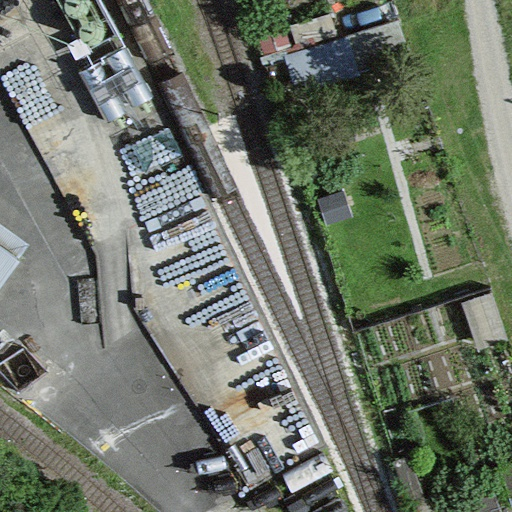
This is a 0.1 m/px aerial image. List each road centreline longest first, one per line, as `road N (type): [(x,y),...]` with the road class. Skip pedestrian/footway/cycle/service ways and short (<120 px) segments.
road 1 (motorway): [(0,294),(128,326),(511,384)]
road 2 (motorway): [(511,266),(158,216),(0,177)]
